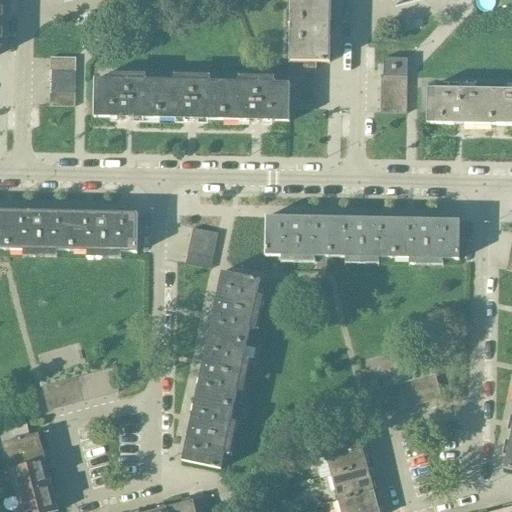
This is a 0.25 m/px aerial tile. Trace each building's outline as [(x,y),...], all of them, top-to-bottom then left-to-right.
[(330,0),(290,0),(289,63),(315,63),(329,63),(330,0)] [(75,59),(50,59),(50,72),(75,72),(75,59)] [(407,77),(407,60),(383,59),(383,76),(407,77)] [(315,63),(289,63),(288,75),(315,75),(315,63)] [(75,72),(50,72),(50,83),(75,84),(75,72)] [(315,75),(288,75),(288,85),(289,85),(289,87),(315,87),(315,75)] [(407,90),(407,77),(383,76),(381,76),(381,90),(407,90)] [(160,82),(110,81),(95,81),(94,119),(159,120),(160,82)] [(225,83),(174,82),(160,82),(159,120),(224,121),(225,83)] [(75,84),(50,83),(50,96),(75,96),(75,84)] [(288,85),(238,84),(225,83),(224,121),(288,123),(288,110),(288,98),(289,87),(289,85),(288,85)] [(315,87),(289,87),(288,98),(315,99),(315,87)] [(491,90),(443,90),(421,89),(420,114),(426,114),(426,125),(490,126),(491,90)] [(407,90),(381,90),(381,102),(406,103),(407,90)] [(511,90),(507,91),(491,90),(490,126),(511,126),(511,90)] [(75,96),(50,96),(50,108),(75,108),(75,96)] [(315,99),(288,98),(288,110),(314,111),(315,99)] [(406,103),(381,102),(380,114),(406,115),(406,103)] [(9,212),(0,212),(0,250),(8,251),(9,212)] [(72,214),(9,212),(8,251),(71,252),(72,214)] [(137,215),(72,214),(71,252),(136,253),(137,215)] [(331,219),(266,218),(265,257),(330,258),(331,219)] [(394,220),(331,219),(330,258),(394,260),(394,220)] [(459,222),(394,220),(394,260),(458,261),(459,222)] [(217,235),(193,230),(190,242),(215,247),(217,235)] [(215,247),(190,242),(188,254),(212,259),(215,247)] [(212,259),(188,254),(185,266),(210,271),(212,259)] [(221,273),(208,336),(247,344),(260,281),(221,273)] [(208,336),(195,399),(234,406),(247,344),(208,336)] [(112,369),(100,372),(106,396),(118,393),(112,369)] [(100,372),(89,375),(95,399),(106,396),(100,372)] [(89,375),(76,378),(83,402),(95,399),(89,375)] [(434,376),(422,379),(429,403),(441,400),(434,376)] [(76,378),(65,381),(71,405),(83,402),(76,378)] [(422,379),(411,382),(417,406),(429,403),(422,379)] [(65,381),(54,384),(60,409),(71,405),(65,381)] [(411,382),(399,385),(405,409),(417,406),(411,382)] [(54,384),(42,388),(48,412),(60,409),(54,384)] [(399,385),(387,388),(393,412),(405,409),(399,385)] [(387,388),(376,391),(382,415),(393,412),(387,388)] [(376,391),(364,394),(370,418),(382,415),(376,391)] [(195,399),(182,462),(220,470),(234,406),(195,399)] [(44,460),(38,435),(30,437),(27,425),(0,432),(0,436),(9,470),(44,460)] [(303,444),(305,452),(325,447),(323,439),(303,444)] [(360,441),(324,451),(331,476),(366,466),(360,441)] [(44,460),(9,470),(16,496),(51,486),(44,460)] [(366,466),(331,476),(338,502),(373,493),(366,466)] [(58,511),(56,502),(51,486),(16,496),(20,511),(14,511),(58,511)] [(378,511),(373,493),(338,502),(340,511),(378,511)] [(304,500),(293,502),(295,511),(299,511),(307,510),(304,500)] [(194,511),(192,502),(166,508),(167,511),(194,511)]
